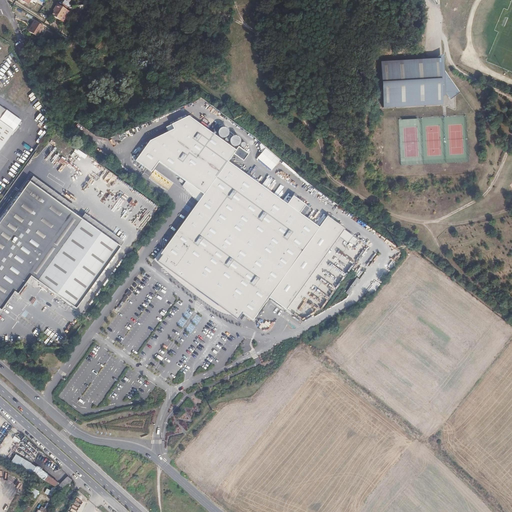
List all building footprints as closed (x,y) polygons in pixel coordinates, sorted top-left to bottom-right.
[(66,8),(57,2),(54,6),(55,7),(51,13),(59,19),(66,8)] [(70,10),(66,8),(59,19),(63,21),(70,10)] [(44,27),(35,21),(31,27),(33,27),(30,32),(38,36),(44,27)] [(441,103),(439,58),(423,59),(379,62),(381,106),(441,103)] [(444,71),(442,69),(443,91),(449,98),(455,93),(459,91),(444,71)] [(21,122),(0,106),(0,121),(14,132),(21,122)] [(236,150),(189,116),(172,124),(174,129),(150,141),(136,160),(152,172),(159,162),(204,194),(174,235),(161,254),(162,255),(158,261),(197,290),(202,284),(221,298),(217,304),(237,319),(242,313),(253,320),(269,299),(286,311),(345,229),(327,216),(319,227),(300,213),(306,205),(293,196),(287,204),(228,162),(234,154),(244,161),(249,154),(239,146),(236,150)] [(0,151),(14,132),(0,121),(0,151)] [(271,170),(280,160),(265,148),(257,158),(271,170)] [(0,223),(0,308),(2,310),(15,292),(19,294),(32,276),(46,257),(42,255),(73,212),(30,182),(0,223)] [(82,219),(73,212),(42,255),(46,257),(32,276),(37,280),(82,219)] [(121,247),(88,224),(82,219),(37,280),(46,286),(76,308),(121,247)] [(348,242),(354,246),(358,240),(353,236),(348,242)] [(46,475),(43,481),(55,488),(58,482),(46,475)] [(67,488),(61,483),(56,487),(65,492),(67,488)] [(40,506),(37,511),(47,511),(51,505),(46,503),(44,508),(40,506)]
